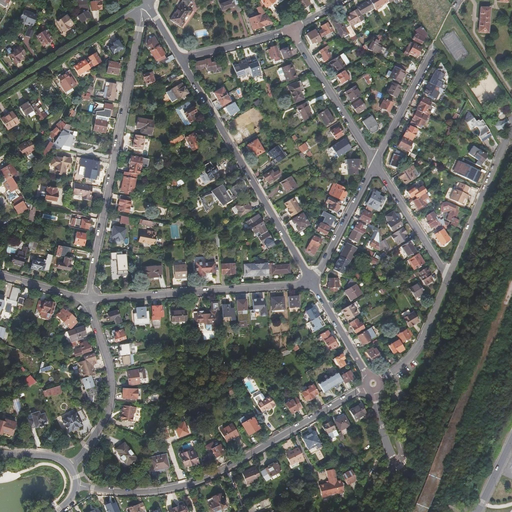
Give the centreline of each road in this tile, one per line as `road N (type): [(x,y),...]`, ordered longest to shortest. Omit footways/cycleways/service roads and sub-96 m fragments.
road 1 (residential): [(373,383),(197,481),(135,491),(76,485)]
road 2 (residential): [(87,298),(148,1)]
road 3 (residential): [(310,280),(180,59)]
road 4 (residential): [(87,298),(310,280)]
road 5 (residential): [(87,298),(109,401),(69,465)]
road 6 (unclassified): [(148,1),(0,94)]
road 7 (residential): [(292,28),(374,162)]
road 8 (residential): [(442,511),(395,461),(373,383)]
road 9 (residential): [(508,139),(451,272)]
road 10 (residential): [(451,272),(414,351),(373,383)]
road 11 (residential): [(374,162),(451,272)]
road 12 (residential): [(310,280),(374,162)]
road 13 (residential): [(374,162),(432,50)]
road 14 (residential): [(373,383),(310,280)]
